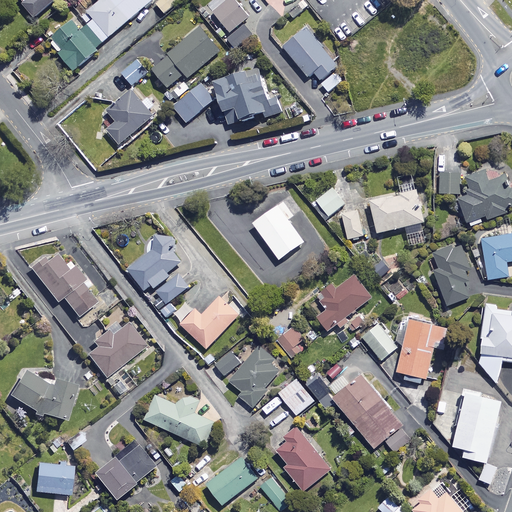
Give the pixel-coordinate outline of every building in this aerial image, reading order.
[(21,0),(38,19),(60,0),(21,0)] [(104,43),(106,45),(116,36),(119,39),(126,34),(123,30),(159,0),(158,0),(106,0),(84,19),(91,27),(104,43)] [(185,0),(184,0),(163,0),(158,4),(166,14),(185,0)] [(253,19),(237,0),(232,0),(216,14),(234,35),(253,19)] [(400,3),(392,9),(400,18),(408,12),(400,3)] [(456,42),(437,18),(432,22),(423,12),(411,22),(418,30),(401,43),(408,52),(397,61),(401,66),(399,69),(402,73),(405,71),(411,79),(456,42)] [(52,44),(77,75),(101,54),(97,49),(104,43),(91,27),(84,32),(77,23),(52,44)] [(337,65),(306,26),(283,45),(308,77),(313,72),(319,80),(337,65)] [(224,53),(204,29),(154,70),(170,89),(184,78),(188,83),(224,53)] [(150,74),(139,61),(124,74),(135,87),(150,74)] [(220,86),(234,128),(269,116),(270,118),(292,111),(288,99),(275,103),(264,70),(220,86)] [(341,81),(334,73),(321,84),(328,93),(341,81)] [(215,100),(202,85),(177,108),(190,123),(215,100)] [(156,117),(134,92),(111,113),(119,122),(110,131),(123,146),(156,117)] [(493,184),(488,172),(470,178),(475,195),(462,200),(470,225),(490,218),(491,221),(508,214),(507,212),(511,210),(511,185),(510,186),(508,178),(493,184)] [(464,174),(443,174),(443,195),(464,195),(464,174)] [(349,204),(337,187),(319,201),(331,217),(349,204)] [(427,206),(423,191),(374,203),(382,235),(427,224),(423,207),(427,206)] [(305,238),(278,200),(251,218),(278,257),(305,238)] [(366,237),(360,212),(345,215),(351,241),(366,237)] [(511,263),(511,235),(485,240),(491,281),(511,277),(509,264),(511,263)] [(132,272),(150,293),(156,289),(158,292),(173,280),(171,276),(187,263),(178,252),(179,239),(160,237),(158,251),(132,272)] [(472,270),(463,246),(437,256),(442,270),(437,272),(450,307),(474,298),(465,272),(472,270)] [(72,273),(59,256),(49,264),(47,261),(34,271),(60,304),(66,299),(80,318),(99,304),(84,284),(88,281),(78,268),(72,273)] [(384,262),(375,270),(384,279),(393,271),(384,262)] [(191,288),(181,275),(159,292),(169,305),(191,288)] [(375,300),(359,278),(340,291),(337,287),(321,299),(330,312),(321,318),(332,333),(342,325),(345,330),(352,325),(348,319),(375,300)] [(409,294),(402,286),(393,293),(400,301),(409,294)] [(242,316),(222,297),(203,318),(189,304),(176,318),(210,350),(242,316)] [(511,363),(511,307),(484,305),(480,340),(486,340),(483,365),(498,384),(507,363),(511,363)] [(412,319),(404,323),(399,343),(407,349),(400,373),(408,375),(406,381),(423,386),(425,379),(430,381),(438,350),(447,353),(453,330),(412,319)] [(148,348),(127,321),(96,344),(100,349),(91,356),(108,379),(148,348)] [(399,349),(380,325),(365,337),(384,361),(399,349)] [(307,341),(297,329),(280,342),(294,359),(303,352),(300,347),(307,341)] [(290,370),(263,348),(233,383),(246,394),(243,398),(257,410),(290,370)] [(243,364),(235,353),(219,366),(227,377),(243,364)] [(62,376),(58,383),(47,377),(45,380),(30,371),(15,399),(38,412),(36,415),(57,427),(61,419),(71,424),(83,388),(62,376)] [(317,402),(299,379),(280,393),(299,416),(317,402)] [(415,439),(368,379),(339,401),(377,450),(388,442),(397,453),(415,439)] [(323,380),(314,387),(329,406),(338,399),(323,380)] [(507,403),(473,393),(458,448),(469,451),(467,459),(489,465),(507,403)] [(178,406),(158,397),(147,421),(207,448),(218,424),(197,414),(203,402),(191,397),(182,399),(178,406)] [(333,471),(301,430),(289,440),(292,443),(281,452),(292,466),(288,469),(306,492),(333,471)] [(162,468),(143,444),(104,474),(125,502),(146,486),(143,483),(162,468)] [(263,478),(247,457),(210,485),(226,506),(263,478)] [(77,468),(41,464),(38,493),(74,496),(77,468)] [(397,474),(388,464),(379,471),(387,481),(397,474)] [(499,469),(486,464),(480,480),(493,485),(499,469)] [(293,501),(275,479),(263,489),(281,511),(293,501)] [(426,505),(417,511),(464,511),(453,497),(445,503),(436,492),(423,502),(426,505)] [(406,511),(389,496),(379,507),(383,511),(406,511)]
